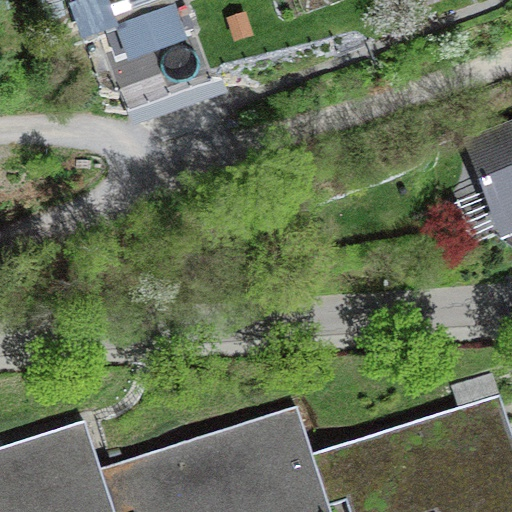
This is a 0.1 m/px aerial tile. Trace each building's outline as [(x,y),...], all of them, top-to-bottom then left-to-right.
[(100,35),(131,110),(212,83),(185,7),(100,35)] [(511,228),(511,135),(476,150),(506,231),(511,228)] [(329,511),(360,511),(372,508),(372,511),(511,511),(511,405),(355,455),(315,468),(329,511)] [(112,511),(152,511),(156,511),(155,511),(329,511),(315,468),(296,408),(139,458),(99,470),(112,511)] [(0,511),(112,511),(84,423),(0,449),(0,511)]
